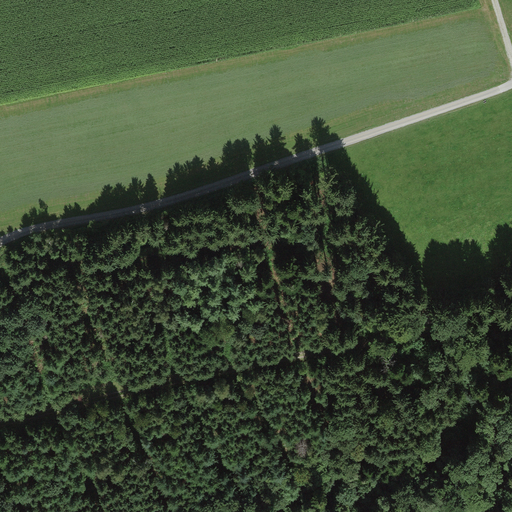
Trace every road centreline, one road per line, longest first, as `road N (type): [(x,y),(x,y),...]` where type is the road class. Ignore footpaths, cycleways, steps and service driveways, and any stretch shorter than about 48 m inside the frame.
road 1 (track): [(0,241),(173,195),(511,83)]
road 2 (track): [(0,424),(511,313)]
